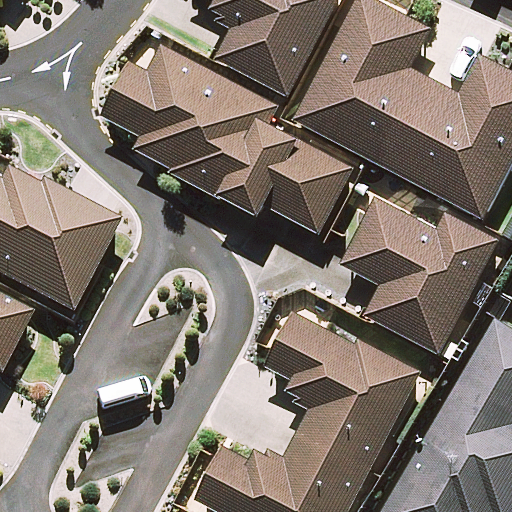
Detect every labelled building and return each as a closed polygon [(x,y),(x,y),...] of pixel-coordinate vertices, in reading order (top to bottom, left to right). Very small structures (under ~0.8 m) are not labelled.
[(342,0),(217,0),(245,14),(221,61),(294,98),(342,0)] [(434,31),(374,0),(362,0),(299,122),(486,220),(511,171),(511,75),(483,61),(464,98),(413,71),(434,31)] [(283,109),(148,38),(107,117),(147,138),(139,152),(263,217),(268,206),(323,236),(358,170),(274,126),(283,109)] [(2,186),(0,184),(0,276),(74,316),(121,227),(10,169),(2,186)] [(419,218),(380,199),(347,266),(387,286),(371,318),(446,355),(501,242),(425,205),(419,218)] [(34,317),(0,299),(0,377),(4,377),(34,317)] [(298,315),(271,367),(298,381),(290,398),(315,412),(312,417),(289,460),(268,449),(262,461),(230,444),(199,502),(217,511),(351,511),(425,373),(341,329),(338,336),(298,315)] [(511,511),(511,327),(499,320),(387,511),(511,511)]
